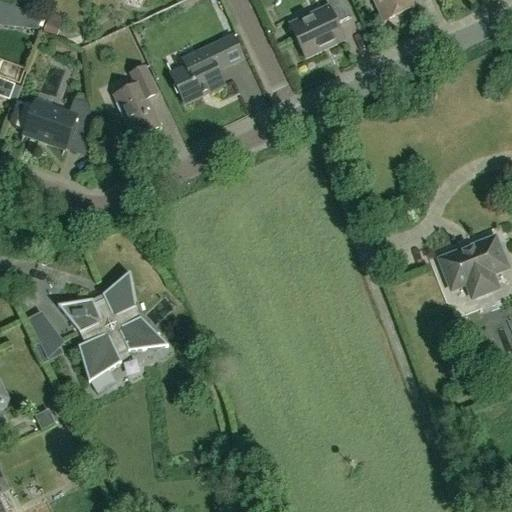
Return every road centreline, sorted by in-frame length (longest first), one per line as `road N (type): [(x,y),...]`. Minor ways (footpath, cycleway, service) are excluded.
road 1 (unclassified): [(292,119),(109,206),(0,175)]
road 2 (unclassified): [(311,110),(511,16)]
road 3 (residential): [(292,119),(236,0)]
